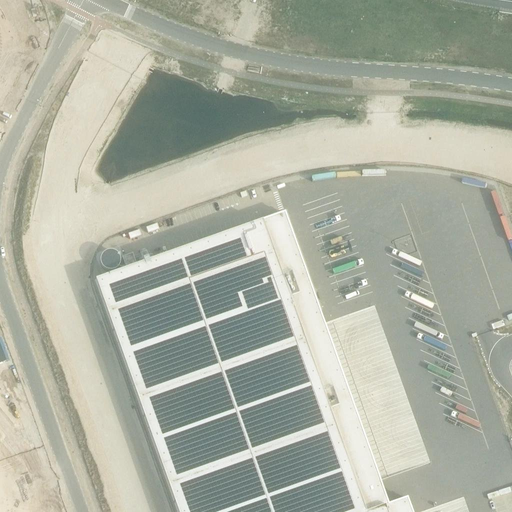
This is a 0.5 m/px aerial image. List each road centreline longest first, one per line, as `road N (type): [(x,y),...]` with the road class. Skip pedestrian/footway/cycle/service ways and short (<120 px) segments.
road 1 (unclassified): [(94,0),(210,46),(323,70),(511,85)]
road 2 (unclassified): [(81,511),(0,280)]
road 3 (unclassified): [(0,173),(84,0)]
